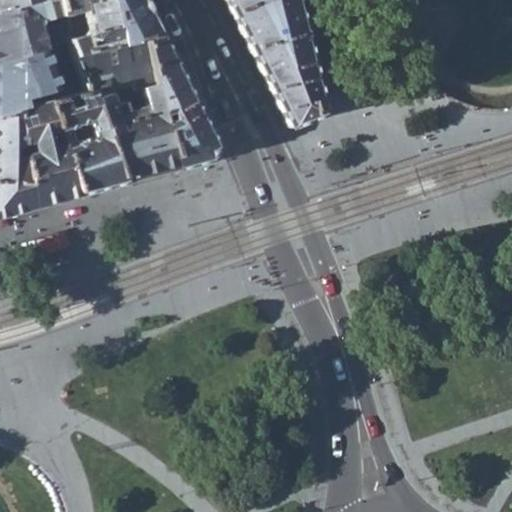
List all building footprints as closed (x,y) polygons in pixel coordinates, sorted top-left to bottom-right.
[(55,13),(50,0),(29,0),(0,7),(0,61),(45,50),(68,45),(60,12),(55,13)] [(152,32),(135,0),(50,0),(55,13),(60,12),(68,45),(71,54),(134,37),(152,32)] [(297,26),(290,0),(218,0),(283,128),(317,110),(297,26)] [(209,146),(152,32),(134,37),(148,85),(171,167),(204,158),(209,146)] [(71,54),(83,91),(86,98),(101,93),(106,96),(111,113),(139,104),(135,89),(148,85),(134,37),(71,54)] [(45,50),(0,61),(0,112),(8,111),(42,102),(57,98),(45,50)] [(101,93),(86,98),(116,181),(171,167),(148,85),(135,89),(139,104),(111,113),(106,96),(101,93)] [(57,98),(42,102),(50,132),(54,144),(69,194),(116,181),(86,98),(83,91),(57,98)] [(26,207),(69,194),(54,144),(43,147),(41,135),(50,132),(42,102),(8,111),(15,145),(21,144),(22,145),(24,151),(16,153),(18,161),(26,207)] [(0,213),(26,207),(18,161),(6,157),(5,149),(11,150),(15,145),(8,111),(0,112),(0,213)]
